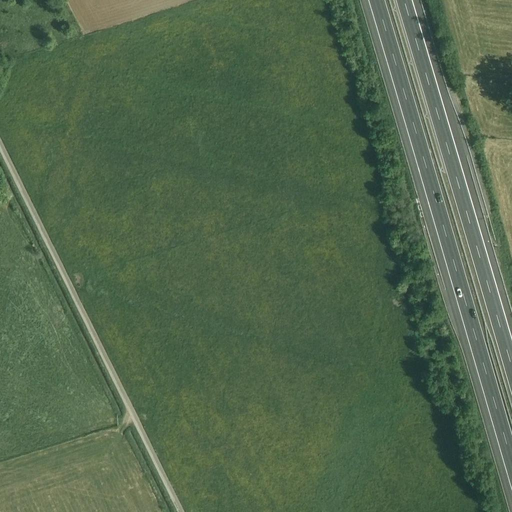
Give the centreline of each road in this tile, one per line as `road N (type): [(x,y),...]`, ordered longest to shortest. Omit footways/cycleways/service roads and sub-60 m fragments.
road 1 (motorway): [(376,0),(511,467)]
road 2 (unclassified): [(180,511),(0,146)]
road 3 (motorway): [(511,366),(405,0)]
